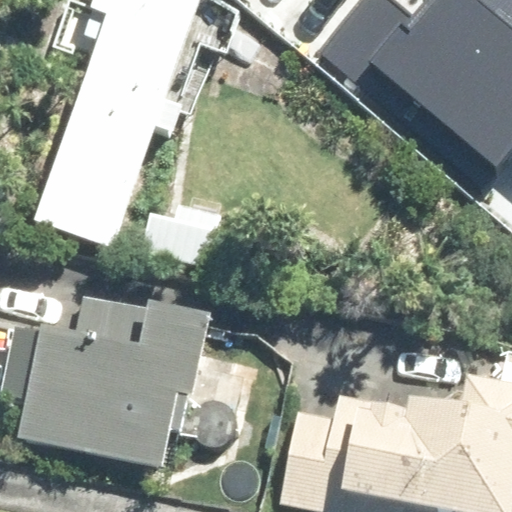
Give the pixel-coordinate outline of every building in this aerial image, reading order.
[(101,34),(36,218),(118,246),(159,126),(179,134),(189,104),(169,98),(203,0),(95,0),(95,3),(101,6),(92,31),(101,34)] [(386,0),(360,0),(318,51),(360,86),(375,68),(493,164),(511,140),(511,0),(427,0),(411,20),(386,0)] [(152,214),(144,250),(212,264),(221,214),(179,206),(177,219),(152,214)] [(23,438),(166,466),(184,393),(196,396),(213,313),(155,302),(151,317),(90,305),(85,335),(46,328),(44,334),(23,330),(10,397),(30,402),(23,438)] [(299,412),(279,507),(302,511),(332,511),(339,487),(451,511),(510,511),(511,507),(511,351),(509,351),(504,376),(466,368),(460,399),(408,388),(406,400),(376,393),(374,403),(340,397),(335,421),(299,412)]
